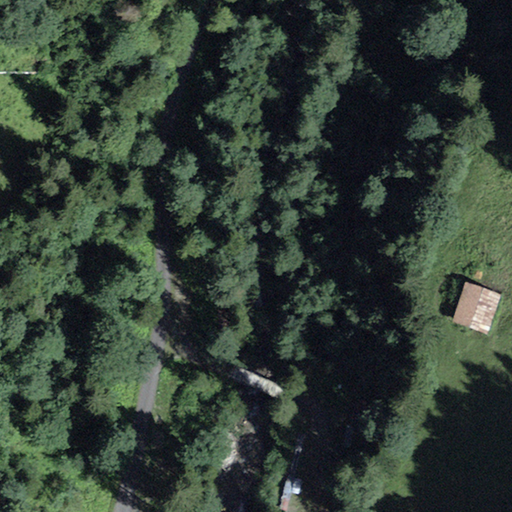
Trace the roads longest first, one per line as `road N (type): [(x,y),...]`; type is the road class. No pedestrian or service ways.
road 1 (unclassified): [(212,0),(177,86),(159,341),(126,511)]
road 2 (track): [(159,341),(288,396),(322,423),(304,480),(319,511)]
